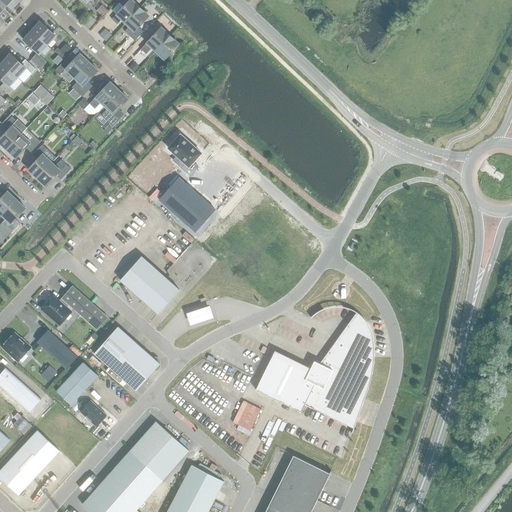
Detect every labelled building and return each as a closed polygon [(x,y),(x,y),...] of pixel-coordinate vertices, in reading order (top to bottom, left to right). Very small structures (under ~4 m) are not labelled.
[(0,0),(0,3),(5,8),(12,0),(0,0)] [(122,20),(125,24),(140,8),(131,0),(130,0),(112,20),(117,25),(122,20)] [(96,11),(102,16),(109,9),(103,4),(96,11)] [(140,8),(125,24),(129,27),(125,32),(125,33),(130,37),(149,17),(140,8)] [(40,22),(32,31),(47,46),(54,38),(61,44),(66,39),(54,29),(51,32),(46,27),(47,26),(42,21),(41,23),(40,22)] [(139,28),(130,37),(134,41),(143,32),(139,28)] [(152,48),(155,52),(170,36),(161,28),(141,50),(146,55),(152,48)] [(99,36),(106,42),(112,35),(105,29),(99,36)] [(47,46),(32,31),(23,40),(39,55),(47,46)] [(170,36),(155,52),(165,61),(179,45),(170,36)] [(58,48),(54,52),(62,59),(71,49),(66,44),(60,51),(58,48)] [(10,54),(2,64),(17,78),(23,83),(31,74),(31,73),(35,69),(25,60),(21,65),(10,54)] [(65,70),(74,78),(89,63),(80,54),(70,65),(65,61),(55,72),(60,76),(65,70)] [(35,56),(31,60),(40,69),(45,64),(35,56)] [(89,63),(74,78),(78,82),(72,88),(82,97),(92,86),(88,82),(98,71),(89,63)] [(17,78),(2,64),(0,65),(0,78),(4,83),(0,87),(9,96),(14,91),(9,87),(17,78)] [(133,64),(129,68),(134,72),(138,69),(133,64)] [(140,73),(143,78),(148,76),(145,70),(140,73)] [(96,115),(104,107),(119,91),(110,83),(84,110),(89,115),(96,115)] [(41,85),(34,93),(39,98),(46,90),(41,85)] [(108,110),(102,116),(109,123),(112,126),(123,115),(118,110),(128,100),(119,91),(104,107),(108,110)] [(83,109),(88,103),(83,99),(78,105),(83,109)] [(63,111),(59,115),(63,119),(67,114),(63,111)] [(8,131),(0,139),(0,144),(7,150),(21,135),(27,129),(18,120),(16,121),(12,117),(3,127),(8,131)] [(21,135),(7,150),(16,159),(26,148),(31,153),(40,142),(35,138),(30,143),(21,135)] [(180,135),(168,149),(186,164),(182,168),(191,176),(199,167),(194,162),(201,153),(180,135)] [(37,179),(51,163),(43,155),(47,150),(42,146),(33,155),(38,159),(28,170),(37,179)] [(51,163),(37,179),(46,187),(56,176),(61,181),(71,170),(66,165),(61,160),(55,167),(51,163)] [(179,178),(159,201),(195,232),(215,210),(179,178)] [(0,214),(2,216),(16,201),(7,192),(0,199),(0,214)] [(25,209),(16,201),(2,216),(5,220),(1,224),(11,234),(20,224),(15,220),(25,209)] [(141,257),(120,281),(158,314),(179,290),(141,257)] [(52,297),(42,309),(60,325),(70,313),(65,309),(69,305),(97,331),(108,318),(72,287),(58,302),(52,297)] [(372,374),(373,370),(373,367),(373,364),(374,361),(374,357),(374,353),(374,349),(373,344),(373,342),(372,337),(372,336),(371,332),(370,330),(370,329),(369,327),(368,325),(367,324),(366,322),(365,321),(363,318),(361,316),(359,315),(357,313),(354,311),(351,310),(347,309),(346,308),(343,307),(340,307),(339,307),(335,307),(333,307),(330,307),(328,308),(325,309),(322,310),(320,311),(317,312),(314,315),(312,316),(310,318),(311,318),(313,317),(314,316),(316,314),(317,313),(320,312),(322,310),(325,309),(328,309),(330,308),(332,308),(334,308),(338,307),(340,308),(341,308),(345,308),(346,309),(348,309),(350,310),(351,311),(354,312),(356,313),(319,364),(317,363),(313,365),(311,369),(275,351),(255,390),(301,413),(305,405),(353,429),(351,434),(352,434),(364,400),(364,399),(366,393),(368,387),(369,384),(370,381),(371,378),(372,374)] [(210,310),(187,318),(191,330),(214,323),(210,310)] [(157,367),(157,361),(118,327),(94,354),(136,391),(157,367)] [(48,330),(37,342),(66,370),(77,358),(48,330)] [(4,344),(2,346),(18,361),(31,348),(24,342),(23,343),(13,334),(8,340),(7,340),(4,343),(4,344)] [(83,362),(56,392),(71,405),(85,390),(98,376),(83,362)] [(50,367),(41,377),(48,383),(57,373),(50,367)] [(6,368),(0,374),(0,387),(29,413),(41,400),(6,368)] [(242,400),(232,422),(252,431),(262,409),(242,400)] [(91,401),(80,413),(96,427),(106,416),(91,401)] [(189,451),(156,422),(82,505),(89,511),(135,511),(189,451)] [(0,431),(0,451),(10,440),(0,431)] [(37,431),(0,470),(0,478),(18,496),(59,451),(37,431)] [(311,465),(293,456),(287,469),(305,478),(311,465)] [(167,511),(208,511),(224,482),(192,465),(167,511)] [(311,465),(305,478),(299,490),(317,499),(329,474),(311,465)] [(305,478),(287,469),(281,482),(299,490),(305,478)] [(299,490),(281,482),(275,494),(293,503),(299,490)] [(310,511),(317,499),(299,490),(293,503),(288,511),(310,511)] [(288,511),(293,503),(275,494),(268,507),(279,511),(288,511)]
